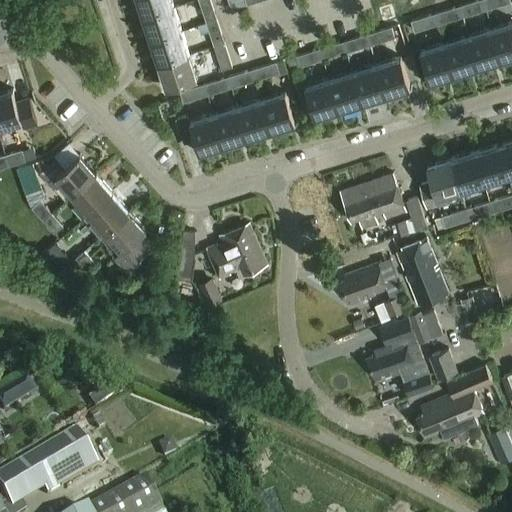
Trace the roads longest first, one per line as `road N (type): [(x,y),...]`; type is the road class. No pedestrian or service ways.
road 1 (residential): [(369,430),(340,422),(300,383),(284,314),(287,237),(274,180)]
road 2 (residential): [(511,98),(274,180)]
road 3 (residential): [(274,180),(192,203),(169,193),(95,110)]
road 4 (residential): [(95,110),(133,72),(109,0)]
road 5 (residential): [(95,110),(38,50),(0,44)]
